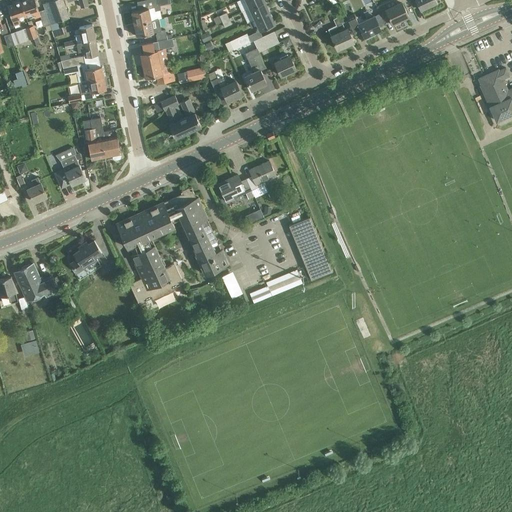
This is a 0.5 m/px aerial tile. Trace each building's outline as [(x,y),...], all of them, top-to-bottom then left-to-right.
[(35,0),(23,0),(21,1),(26,16),(34,14),(35,18),(41,16),(44,26),(50,24),(45,9),(39,11),(35,0)] [(50,24),(51,25),(57,22),(70,18),(63,0),(52,0),(43,3),(45,9),(50,24)] [(132,11),(134,23),(151,19),(151,20),(158,19),(156,11),(161,9),(160,5),(171,3),(170,0),(153,0),(155,7),(149,8),(132,11)] [(265,1),(264,0),(246,0),(250,8),(265,1)] [(407,0),(395,0),(397,3),(386,8),(393,23),(394,23),(394,24),(396,25),(401,22),(401,21),(401,20),(409,16),(403,2),(407,0)] [(409,0),(413,7),(418,4),(421,10),(422,10),(421,9),(437,2),(437,3),(438,3),(436,0),(409,0)] [(19,19),(26,16),(21,1),(8,5),(14,25),(20,23),(19,19)] [(270,12),(265,1),(250,8),(255,19),(270,12)] [(222,21),(229,18),(226,12),(213,18),(216,24),(222,21)] [(275,22),(270,12),(255,19),(249,22),(252,27),(257,25),(260,31),(275,23),(275,22)] [(342,22),(348,20),(347,18),(345,13),(334,19),(336,25),(328,29),(338,49),(354,42),(348,28),(345,29),(342,22)] [(354,14),(347,18),(348,20),(355,33),(354,32),(361,29),(365,37),(381,29),(375,15),(358,22),(354,14)] [(0,32),(2,32),(2,34),(8,32),(5,23),(2,24),(0,17),(0,32)] [(232,24),(229,18),(222,21),(225,27),(232,24)] [(154,32),(151,20),(151,19),(134,23),(137,36),(154,32)] [(78,42),(96,39),(93,24),(80,27),(81,34),(76,35),(77,39),(78,42)] [(26,27),(30,39),(34,38),(36,45),(40,43),(37,37),(38,36),(34,25),(30,26),(26,27)] [(59,29),(53,31),(54,35),(65,32),(63,27),(59,29)] [(156,34),(157,40),(171,37),(170,28),(158,31),(158,33),(156,34)] [(15,44),(27,40),(23,29),(11,33),(15,44)] [(201,34),(204,41),(213,37),(209,30),(201,34)] [(254,40),(257,48),(259,51),(279,42),(274,31),(254,40)] [(251,41),(247,32),(230,41),(234,49),(251,41)] [(15,44),(11,33),(4,35),(8,47),(15,44)] [(173,37),(171,37),(157,40),(160,50),(166,48),(174,47),(173,37)] [(77,39),(71,40),(72,47),(78,46),(79,51),(84,50),(85,56),(99,53),(96,39),(78,42),(77,39)] [(214,47),(211,40),(203,43),(206,50),(214,47)] [(143,65),(160,61),(169,60),(166,48),(160,50),(158,50),(141,53),(143,65)] [(259,51),(257,48),(245,53),(254,72),(246,76),(252,89),(267,82),(261,69),(260,69),(259,67),(265,64),(259,51)] [(63,67),(73,65),(86,62),(84,55),(61,60),(61,61),(63,67)] [(290,55),(275,62),(281,76),(296,69),(290,55)] [(160,61),(143,65),(146,78),(157,76),(159,83),(175,80),(173,71),(171,71),(170,65),(169,60),(160,61)] [(89,80),(104,77),(102,66),(87,69),(86,62),(73,65),(75,72),(78,71),(80,82),(89,80)] [(205,67),(177,73),(179,82),(206,76),(205,67)] [(499,69),(478,78),(491,106),(497,120),(511,113),(511,87),(508,89),(503,78),(510,76),(506,67),(499,70),(499,69)] [(227,84),(223,75),(212,80),(211,81),(216,93),(223,90),(228,101),(235,97),(235,98),(237,99),(242,97),(242,95),(242,94),(236,80),(227,84)] [(89,80),(80,82),(82,93),(70,96),(71,102),(87,99),(86,93),(106,89),(104,77),(89,80)] [(0,102),(12,98),(11,94),(0,97),(0,102)] [(175,95),(161,101),(165,110),(166,110),(172,122),(170,124),(176,137),(202,125),(189,98),(181,101),(187,116),(180,119),(174,105),(179,103),(175,95)] [(92,128),(87,129),(89,138),(102,136),(103,138),(104,145),(105,144),(106,147),(112,146),(114,155),(113,155),(114,158),(115,159),(120,158),(121,156),(121,153),(116,128),(106,131),(103,131),(101,117),(90,119),(92,128)] [(89,138),(87,129),(84,130),(85,142),(88,141),(90,149),(92,159),(113,155),(114,155),(112,146),(106,147),(105,144),(104,145),(103,138),(102,136),(89,138)] [(72,184),(86,178),(75,154),(61,160),(65,168),(55,173),(62,187),(71,183),(72,184)] [(276,175),(270,160),(250,169),(253,176),(246,179),(252,190),(265,184),(263,181),(276,175)] [(20,173),(29,169),(25,161),(17,165),(20,173)] [(238,174),(219,183),(227,201),(252,190),(246,179),(241,181),(238,174)] [(17,178),(21,188),(27,186),(23,176),(17,178)] [(28,188),(34,202),(47,196),(41,182),(40,182),(37,176),(32,179),(34,185),(28,188)] [(215,234),(210,224),(207,218),(208,218),(208,217),(207,217),(206,214),(204,211),(205,211),(205,210),(204,211),(202,205),(202,204),(201,204),(199,198),(199,197),(197,198),(193,190),(192,187),(181,192),(182,194),(164,203),(164,201),(163,202),(157,205),(155,205),(155,206),(154,206),(150,208),(149,208),(149,209),(145,211),(144,211),(142,211),(142,212),(137,214),(135,214),(136,215),(131,217),(128,218),(129,218),(126,219),(124,220),(124,219),(121,220),(121,221),(118,223),(117,223),(128,248),(135,245),(138,252),(132,255),(137,267),(142,278),(130,284),(139,303),(183,283),(174,263),(165,267),(160,256),(155,244),(151,246),(148,239),(156,235),(166,231),(175,227),(171,218),(179,215),(197,253),(196,253),(205,274),(229,263),(223,249),(216,253),(213,247),(220,244),(220,243),(219,243),(215,234)] [(0,192),(0,201),(0,202),(8,198),(5,190),(0,192)] [(310,216),(305,218),(289,225),(290,225),(306,265),(309,272),(312,278),(311,278),(312,279),(333,271),(310,216)] [(102,252),(94,240),(88,244),(87,242),(79,247),(81,249),(75,253),(78,258),(71,263),(77,272),(97,259),(95,256),(102,252)] [(45,292),(58,286),(54,277),(42,282),(33,263),(15,271),(27,299),(45,292)] [(254,303),(303,283),(297,269),(266,282),(268,285),(250,293),(254,303)] [(11,276),(0,279),(0,294),(1,294),(1,297),(9,294),(11,302),(18,300),(16,292),(11,276)] [(25,296),(18,298),(23,314),(29,312),(28,307),(25,296)] [(81,316),(71,299),(65,303),(75,320),(81,316)] [(27,340),(35,337),(33,329),(25,332),(27,340)] [(28,343),(30,353),(39,350),(36,341),(28,343)]
